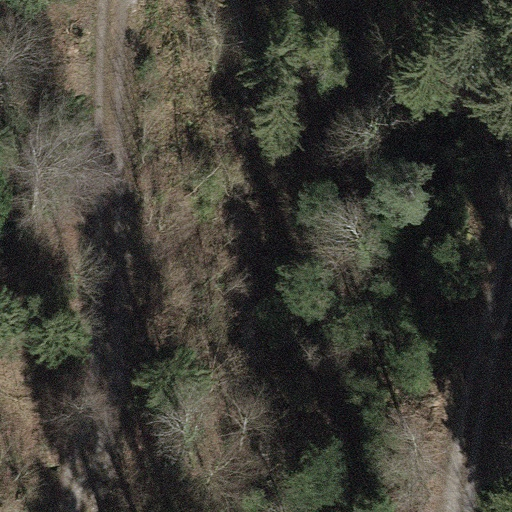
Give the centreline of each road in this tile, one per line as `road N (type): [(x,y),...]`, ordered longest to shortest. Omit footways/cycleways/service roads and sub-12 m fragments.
road 1 (track): [(111,0),(110,302),(69,511)]
road 2 (track): [(511,221),(453,443),(448,511)]
